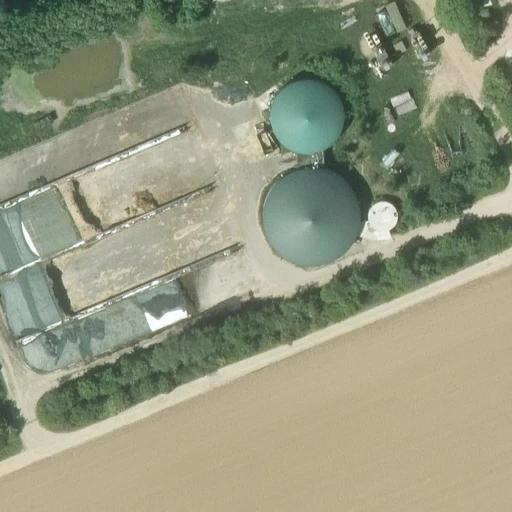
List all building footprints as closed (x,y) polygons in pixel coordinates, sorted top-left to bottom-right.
[(394,3),(373,9),(380,34),(401,29),(394,3)] [(419,32),(408,38),(420,59),(430,54),(419,32)] [(406,51),(401,42),(393,46),(398,55),(406,51)] [(342,130),(344,116),(341,102),(333,90),(321,82),(306,79),(292,82),(280,90),(272,103),(270,117),(273,131),(281,143),(293,151),(307,154),(321,151),(322,151),(334,142),(342,130)] [(169,91),(0,162),(0,306),(33,383),(254,289),(169,91)] [(307,154),(306,154),(297,152),(298,170),(310,168),(322,170),(321,151),(313,153),(307,154)] [(356,235),(360,217),(356,198),(345,182),(329,172),(310,169),(292,173),(276,183),(266,199),(262,218),(266,236),(277,252),(293,262),(312,266),(330,262),(346,251),(356,235)] [(396,223),(397,218),(396,212),(393,207),(388,204),(382,203),(377,204),(372,207),(369,212),(368,218),(369,224),(372,228),(377,231),(383,233),(388,231),(393,228),(396,223)]
